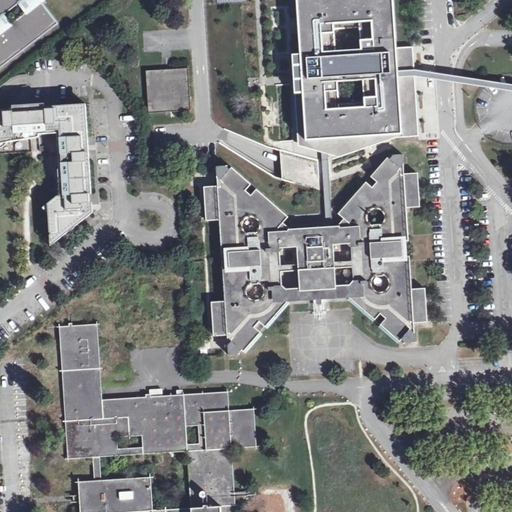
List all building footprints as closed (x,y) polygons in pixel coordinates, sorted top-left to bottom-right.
[(41,1),(38,2),(26,11),(11,23),(4,14),(19,2),(22,0),(0,0),(0,66),(57,23),(42,2),(41,1)] [(36,0),(22,0),(19,2),(26,11),(38,2),(36,0)] [(406,90),(405,77),(415,77),(415,70),(413,47),(398,48),(393,0),(297,0),(298,18),(303,18),(304,33),(299,34),(300,54),(301,64),(298,65),(303,140),(334,140),(335,146),(336,146),(337,148),(338,150),(340,151),(343,151),(362,144),(364,143),(365,141),(365,139),(364,137),(417,134),(414,90),(406,90)] [(415,77),(405,77),(406,90),(414,90),(417,134),(364,137),(365,139),(365,141),(364,143),(362,144),(343,151),(340,151),(338,150),(337,148),(336,146),(335,146),(334,140),(303,140),(298,65),(301,64),(300,54),(293,55),(299,145),(339,158),(396,138),(419,137),(415,77)] [(191,110),(189,68),(147,71),(149,112),(191,110)] [(511,84),(415,70),(415,77),(511,91),(511,84)] [(83,120),(82,104),(45,106),(45,110),(38,110),(39,134),(47,134),(47,130),(53,130),(57,133),(60,169),(56,169),(57,196),(53,199),(54,212),(48,212),(50,236),(55,243),(69,231),(67,228),(72,224),(75,227),(91,214),(89,194),(92,194),(89,151),(85,152),(83,120)] [(0,143),(31,139),(29,107),(0,109),(0,143)] [(327,227),(333,226),(329,155),(322,153),(327,227)] [(402,164),(404,166),(404,155),(392,156),(402,164)] [(402,164),(392,156),(389,159),(399,167),(402,164)] [(232,167),(231,168),(223,179),(221,181),(224,183),(221,186),(218,186),(205,187),(207,221),(220,220),(226,302),(212,302),(215,336),(231,335),(234,338),(231,341),(233,342),(243,351),(244,352),(261,332),(249,322),(254,317),(266,327),(288,302),(301,301),(301,298),(316,297),(316,306),(323,305),(322,297),(337,296),(338,299),(350,298),(376,320),(386,308),(391,313),(381,324),(401,341),(410,331),(412,329),(409,326),(411,323),(414,323),(427,322),(425,288),(412,289),(410,256),(387,258),(386,242),(409,241),(407,208),(420,207),(418,173),(405,174),(402,174),(399,172),(401,169),(399,167),(389,159),(388,158),(371,177),(383,187),(378,193),(367,183),(339,214),(344,219),(338,226),(333,226),(327,227),(290,229),(283,223),(288,217),(256,189),(246,201),(241,196),(251,184),(232,167)] [(228,165),(217,166),(218,179),(220,176),(228,165)] [(231,168),(228,165),(220,176),(223,179),(231,168)] [(69,459),(94,458),(103,457),(189,451),(233,448),(257,447),(255,409),(230,410),(229,392),(164,396),(163,391),(151,391),(151,397),(103,401),(98,324),(60,327),(69,459)] [(401,341),(404,343),(413,333),(410,331),(401,341)] [(413,333),(404,343),(416,343),(415,331),(413,333)] [(243,351),(233,342),(230,345),(240,354),(243,351)] [(230,345),(228,343),(229,355),(240,354),(230,345)] [(192,509),(192,511),(236,511),(233,448),(189,451),(192,509)] [(103,457),(94,458),(95,481),(104,480),(103,457)] [(104,480),(95,481),(83,482),(84,495),(77,496),(78,502),(84,502),(85,511),(192,511),(192,509),(155,511),(153,477),(104,480)]
